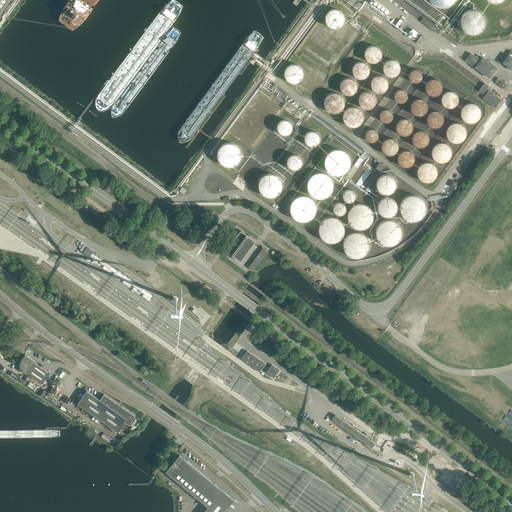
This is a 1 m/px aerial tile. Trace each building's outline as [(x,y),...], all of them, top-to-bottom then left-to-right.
[(344,18),(344,17),(344,16),(344,15),(343,15),(343,13),(342,13),(342,12),(341,11),(340,11),(340,10),(339,10),(338,9),(337,9),(336,9),(335,9),(334,9),(333,9),(332,9),(331,9),(330,10),(329,10),(329,11),(328,11),(328,12),(327,12),(327,13),(326,14),(325,16),(325,17),(325,18),(325,19),(325,20),(325,21),(326,22),(326,23),(327,24),(328,25),(328,26),(329,27),(330,27),(331,27),(332,28),(333,28),(334,28),(335,28),(336,28),(337,28),(338,28),(339,27),(340,26),(341,26),(342,25),(342,24),(343,23),(344,22),(344,21),(344,20),(344,19),(344,18)] [(485,22),(485,21),(485,20),(484,19),(484,18),(484,17),(483,16),(483,15),(482,15),(482,14),(481,13),(480,13),(480,12),(479,11),(477,11),(476,10),(475,10),(473,10),(471,10),(470,10),(469,10),(468,11),(467,11),(466,12),(465,13),(464,13),(463,14),(462,16),(461,17),(461,18),(461,19),(461,20),(460,20),(460,21),(460,22),(460,23),(460,24),(461,25),(461,26),(461,27),(462,28),(462,29),(463,30),(464,31),(465,32),(466,32),(467,33),(468,34),(469,34),(470,34),(471,34),(472,34),(473,34),(474,34),(475,34),(476,34),(478,33),(480,32),(481,31),(482,30),(483,29),(483,28),(484,27),(484,26),(485,25),(485,24),(485,23),(485,22)] [(437,28),(423,17),(420,21),(434,32),(437,28)] [(382,53),(381,52),(381,51),(381,50),(380,50),(380,49),(380,48),(379,48),(379,47),(378,47),(377,46),(376,46),(375,46),(374,45),(373,45),(372,45),(371,46),(370,46),(369,46),(368,47),(367,47),(367,48),(366,48),(366,49),(365,49),(365,50),(365,51),(364,52),(364,53),(364,54),(364,55),(364,56),(364,57),(365,57),(365,58),(366,59),(366,60),(367,60),(368,61),(369,62),(370,62),(371,63),(372,63),(373,63),(374,63),(375,63),(376,62),(377,62),(378,61),(379,60),(380,60),(380,59),(381,58),(381,57),(381,56),(382,56),(382,55),(382,54),(382,53)] [(511,69),(511,52),(510,52),(505,59),(506,59),(503,63),(507,65),(507,66),(507,67),(510,68),(511,69)] [(497,68),(483,57),(480,60),(471,53),(466,60),(489,78),(497,68)] [(398,73),(399,72),(399,71),(400,71),(400,70),(400,69),(400,68),(400,67),(400,66),(400,65),(399,65),(399,64),(399,63),(398,63),(398,62),(397,62),(396,61),(395,60),(394,60),(393,60),(392,60),(391,59),(391,60),(389,60),(388,60),(387,61),(386,61),(386,62),(385,63),(384,63),(384,64),(384,65),(383,65),(383,66),(383,67),(383,68),(383,69),(383,70),(383,71),(384,72),(384,73),(385,73),(385,74),(386,74),(386,75),(387,75),(387,76),(388,76),(389,76),(390,76),(391,77),(392,77),(393,76),(394,76),(395,76),(396,75),(397,75),(398,74),(398,73)] [(369,74),(369,73),(370,72),(370,71),(370,70),(370,69),(369,68),(369,67),(369,66),(368,65),(368,64),(367,64),(366,63),(365,62),(364,62),(363,62),(362,61),(361,61),(360,61),(358,62),(357,62),(356,63),(355,63),(355,64),(354,65),(354,66),(353,67),(353,68),(352,69),(352,70),(352,71),(352,72),(353,73),(353,74),(354,75),(354,76),(355,76),(356,77),(356,78),(357,78),(358,78),(359,79),(360,79),(361,79),(362,79),(363,79),(363,78),(364,78),(365,78),(366,77),(367,77),(367,76),(368,75),(369,74)] [(303,74),(303,73),(303,72),(303,71),(303,70),(302,69),(302,68),(301,67),(300,66),(299,66),(299,65),(298,65),(297,64),(295,64),(294,64),(293,64),(292,64),(290,64),(290,65),(289,65),(288,66),(287,66),(287,67),(286,67),(286,68),(285,69),(285,70),(284,71),(284,72),(284,73),(284,74),(284,75),(285,76),(285,77),(285,78),(286,79),(287,80),(288,81),(289,82),(290,82),(291,83),(292,83),(293,83),(294,83),(295,83),(296,83),(297,82),(298,82),(299,82),(299,81),(300,80),(301,80),(301,79),(302,79),(302,78),(303,77),(303,76),(303,75),(303,74)] [(422,76),(422,75),(422,74),(421,73),(421,72),(420,72),(420,71),(419,70),(418,70),(417,69),(416,69),(415,69),(414,69),(413,69),(412,70),(411,71),(410,71),(410,72),(409,73),(409,74),(409,75),(409,76),(409,77),(409,78),(409,79),(410,79),(410,80),(411,81),(412,81),(412,82),(413,82),(414,82),(415,82),(416,82),(417,82),(418,82),(419,81),(420,81),(420,80),(421,80),(421,79),(422,78),(422,77),(422,76)] [(387,80),(386,79),(385,78),(384,77),(383,76),(382,76),(381,76),(380,76),(379,76),(378,76),(377,76),(376,76),(375,77),(374,77),(374,78),(373,78),(373,79),(372,80),(371,81),(371,82),(371,83),(371,84),(371,85),(371,86),(371,87),(372,88),(372,89),(373,90),(374,91),(375,92),(376,92),(377,92),(378,93),(379,93),(380,93),(381,93),(382,92),(383,92),(384,91),(385,91),(385,90),(386,90),(386,89),(387,89),(387,88),(387,87),(388,86),(388,85),(388,84),(388,83),(388,82),(387,81),(387,80)] [(356,82),(356,81),(355,81),(355,80),(354,80),(354,79),(353,79),(352,79),(352,78),(351,78),(350,78),(349,78),(348,78),(347,78),(346,78),(345,78),(345,79),(344,79),(343,79),(343,80),(342,80),(342,81),(341,82),(341,83),(340,83),(340,84),(340,85),(340,86),(340,87),(340,88),(340,89),(341,90),(341,91),(342,92),(343,93),(344,94),(345,94),(346,95),(347,95),(348,95),(349,95),(350,95),(351,95),(352,95),(353,94),(354,94),(355,93),(355,92),(356,91),(357,90),(357,89),(357,88),(357,87),(357,86),(357,85),(357,84),(357,83),(356,82)] [(442,85),(441,84),(441,83),(440,82),(440,81),(439,81),(439,80),(438,80),(437,79),(436,79),(435,79),(434,79),(433,79),(432,79),(431,79),(430,79),(429,80),(428,81),(427,81),(427,82),(426,82),(426,83),(426,84),(425,84),(425,85),(425,86),(425,87),(425,88),(425,89),(425,90),(426,91),(426,92),(427,92),(427,93),(428,93),(428,94),(429,94),(429,95),(430,95),(431,95),(432,96),(433,96),(434,96),(435,96),(436,95),(437,95),(438,94),(439,94),(439,93),(440,93),(441,92),(441,91),(441,90),(442,90),(442,89),(442,88),(442,87),(442,86),(442,85)] [(483,94),(489,86),(484,83),(479,91),(483,94)] [(401,102),(402,102),(403,102),(404,101),(405,101),(406,100),(406,99),(407,98),(407,97),(407,96),(407,95),(407,94),(407,93),(406,92),(406,91),(405,91),(404,90),(403,90),(403,89),(402,89),(401,89),(400,89),(399,89),(398,90),(397,90),(396,91),(395,92),(395,93),(394,93),(394,94),(394,95),(394,96),(394,97),(394,98),(395,99),(395,100),(396,100),(397,101),(397,102),(398,102),(399,102),(400,102),(401,102)] [(501,99),(489,90),(482,98),(495,108),(501,99)] [(457,96),(457,95),(456,94),(456,93),(455,93),(455,92),(454,92),(453,91),(452,91),(451,91),(450,91),(449,91),(448,91),(447,91),(446,91),(445,92),(444,92),(444,93),(443,93),(443,94),(442,94),(442,95),(442,96),(441,96),(441,97),(441,98),(441,99),(441,100),(441,101),(441,102),(442,102),(442,103),(443,104),(443,105),(444,105),(445,106),(445,107),(446,107),(447,107),(448,108),(449,108),(450,108),(451,108),(452,107),(453,107),(454,107),(454,106),(455,106),(455,105),(456,105),(456,104),(457,104),(457,103),(458,102),(458,101),(458,100),(458,99),(458,98),(458,97),(458,96),(457,96)] [(345,101),(344,100),(344,99),(344,98),(343,97),(342,96),(342,95),(341,95),(340,94),(339,93),(338,93),(337,93),(336,92),(335,92),(334,92),(333,92),(332,93),(331,93),(330,93),(329,94),(328,94),(328,95),(327,95),(326,96),(326,97),(325,98),(325,99),(324,100),(324,101),(324,102),(324,103),(324,104),(324,106),(325,107),(326,109),(327,109),(327,110),(328,111),(329,112),(331,112),(332,113),(333,113),(334,113),(335,113),(336,113),(337,113),(338,112),(339,112),(340,111),(341,111),(342,110),(342,109),(343,108),(344,107),(344,106),(344,105),(345,105),(345,104),(345,103),(345,102),(345,101)] [(376,100),(376,99),(376,98),(375,97),(375,96),(374,95),(373,94),(372,93),(371,93),(371,92),(370,92),(369,92),(368,92),(367,92),(366,92),(365,92),(364,92),(363,93),(362,93),(361,94),(360,95),(360,96),(359,97),(359,98),(359,99),(359,100),(359,101),(359,102),(359,103),(360,104),(360,105),(360,106),(361,106),(362,107),(363,108),(364,108),(365,109),(366,109),(367,109),(368,109),(369,109),(370,108),(371,108),(372,107),(373,107),(374,106),(374,105),(375,104),(375,103),(376,102),(376,101),(376,100)] [(427,108),(427,107),(427,106),(427,105),(427,104),(427,103),(426,103),(426,102),(425,101),(425,100),(424,100),(423,99),(422,99),(421,99),(420,98),(419,98),(418,98),(417,98),(416,99),(415,99),(414,100),(413,101),(412,101),(412,102),(411,103),(411,104),(410,105),(410,106),(410,107),(410,108),(410,109),(411,110),(411,111),(412,112),(413,113),(414,114),(415,115),(416,115),(417,115),(418,116),(419,116),(420,115),(421,115),(422,115),(423,114),(424,114),(425,113),(426,112),(426,111),(427,111),(427,110),(427,109),(427,108)] [(480,116),(480,115),(481,113),(481,112),(480,111),(480,110),(480,109),(479,108),(479,107),(478,107),(478,106),(477,105),(476,104),(475,104),(474,103),(473,103),(472,103),(471,103),(470,103),(469,103),(468,103),(467,103),(466,104),(465,104),(464,105),(463,106),(462,107),(462,108),(461,109),(461,110),(460,111),(460,112),(460,113),(460,114),(461,115),(461,116),(461,117),(462,119),(463,120),(464,121),(465,121),(465,122),(467,122),(467,123),(468,123),(469,123),(470,123),(471,123),(472,123),(473,123),(474,122),(475,122),(476,121),(477,121),(477,120),(478,120),(478,119),(479,118),(480,117),(480,116)] [(363,115),(363,114),(362,113),(362,112),(361,111),(361,110),(360,110),(360,109),(359,109),(358,108),(357,108),(356,107),(355,107),(354,107),(353,107),(352,107),(351,107),(350,107),(349,107),(348,108),(347,108),(347,109),(346,110),(345,110),(345,111),(344,112),(344,113),(343,113),(343,114),(343,115),(343,116),(343,117),(343,118),(343,119),(343,120),(344,121),(344,122),(345,123),(346,124),(347,125),(348,125),(348,126),(349,126),(351,127),(352,127),(353,127),(354,127),(355,127),(356,126),(357,126),(358,126),(359,125),(360,124),(361,123),(362,122),(362,121),(363,120),(363,119),(363,118),(363,117),(363,116),(363,115)] [(393,116),(393,115),(393,114),(392,113),(392,112),(391,112),(391,111),(390,111),(390,110),(389,110),(388,109),(387,109),(386,109),(385,109),(384,109),(383,109),(383,110),(382,110),(381,111),(380,112),(380,113),(380,114),(379,114),(379,115),(379,116),(379,117),(380,117),(380,118),(380,119),(381,120),(382,121),(383,121),(383,122),(384,122),(385,122),(386,122),(387,122),(388,122),(389,122),(389,121),(390,121),(391,120),(392,119),(392,118),(393,117),(393,116)] [(443,118),(443,117),(443,116),(443,115),(442,114),(441,113),(440,112),(439,111),(438,111),(437,110),(436,110),(435,110),(434,110),(433,110),(432,111),(431,111),(430,112),(429,113),(428,113),(428,114),(427,115),(427,116),(427,117),(426,117),(426,118),(426,119),(426,120),(427,121),(427,122),(427,123),(428,124),(429,125),(430,126),(431,126),(432,127),(433,127),(434,127),(435,127),(436,127),(437,127),(438,127),(439,127),(439,126),(440,126),(441,125),(442,124),(442,123),(443,122),(443,121),(443,120),(443,119),(443,118)] [(401,135),(402,135),(403,135),(405,135),(406,135),(407,135),(408,134),(409,134),(410,133),(411,132),(412,131),(412,130),(413,129),(413,128),(413,127),(413,126),(413,125),(413,124),(412,124),(412,123),(412,122),(411,121),(410,121),(410,120),(409,120),(409,119),(408,119),(407,119),(406,118),(405,118),(404,118),(403,118),(402,118),(401,119),(400,119),(399,120),(398,121),(397,122),(396,123),(396,124),(396,125),(396,126),(396,127),(396,128),(396,129),(396,130),(397,131),(398,132),(398,133),(399,134),(400,134),(401,135)] [(292,127),(292,126),(292,125),(292,124),(291,123),(291,122),(290,122),(290,121),(289,121),(288,120),(287,120),(286,119),(285,119),(284,119),(283,120),(282,120),(281,121),(280,121),(279,122),(279,123),(278,124),(278,125),(278,126),(277,126),(277,127),(277,128),(278,128),(278,129),(278,130),(278,131),(279,131),(279,132),(280,132),(280,133),(281,133),(282,134),(283,134),(284,134),(285,134),(286,134),(287,134),(288,134),(289,133),(290,133),(290,132),(291,132),(291,131),(292,130),(292,129),(292,128),(292,127)] [(466,134),(466,133),(466,132),(466,131),(466,130),(466,129),(465,128),(465,127),(464,126),(463,125),(462,124),(461,123),(460,123),(459,123),(458,122),(457,122),(456,122),(454,122),(453,123),(451,123),(451,124),(450,124),(449,125),(448,126),(447,127),(447,128),(447,129),(446,130),(446,131),(446,132),(446,133),(446,134),(446,135),(446,136),(447,136),(447,137),(448,138),(448,139),(449,140),(450,140),(451,141),(452,141),(452,142),(454,142),(455,142),(456,142),(457,142),(458,142),(459,142),(460,142),(461,141),(462,141),(463,140),(464,139),(464,138),(465,137),(466,136),(466,134)] [(378,134),(378,133),(378,132),(377,132),(377,131),(376,130),(375,129),(374,129),(373,129),(373,128),(372,128),(371,128),(370,129),(369,129),(368,129),(368,130),(367,130),(366,131),(366,132),(365,132),(365,133),(365,134),(365,135),(365,136),(365,137),(366,138),(366,139),(367,140),(368,141),(369,141),(370,142),(371,142),(372,142),(373,142),(374,141),(375,141),(376,140),(377,139),(377,138),(378,138),(378,137),(378,136),(378,135),(378,134)] [(428,142),(428,141),(429,140),(429,139),(429,138),(429,137),(428,136),(428,135),(427,134),(427,133),(426,132),(425,131),(424,131),(423,130),(422,130),(420,130),(419,130),(417,130),(417,131),(416,131),(415,132),(414,132),(414,133),(413,133),(413,134),(412,135),(412,136),(412,137),(412,138),(412,139),(412,140),(412,141),(412,142),(413,143),(414,144),(414,145),(415,145),(415,146),(416,146),(417,147),(418,147),(419,147),(420,147),(421,147),(422,147),(423,147),(424,146),(425,146),(426,145),(427,144),(428,143),(428,142)] [(320,137),(319,136),(319,135),(319,134),(318,133),(317,133),(317,132),(316,132),(316,131),(315,131),(314,131),(313,131),(312,131),(311,131),(310,131),(309,131),(308,132),(307,133),(306,133),(306,134),(305,135),(305,136),(305,137),(304,138),(304,139),(305,139),(305,140),(305,141),(306,142),(306,143),(307,143),(307,144),(308,144),(308,145),(309,145),(310,145),(310,146),(311,146),(312,146),(313,146),(314,146),(314,145),(315,145),(316,145),(317,144),(318,143),(318,142),(319,141),(319,140),(320,139),(320,138),(320,137)] [(398,143),(397,142),(397,141),(396,140),(395,139),(394,139),(393,138),(392,138),(391,138),(390,138),(389,138),(388,138),(386,138),(386,139),(385,139),(384,140),(383,141),(382,142),(382,143),(381,144),(381,145),(381,146),(381,147),(381,148),(382,149),(382,150),(382,151),(383,152),(384,153),(385,154),(386,154),(387,155),(388,155),(389,155),(390,155),(391,155),(392,155),(393,154),(394,154),(395,154),(396,153),(396,152),(397,152),(397,151),(398,150),(398,149),(398,148),(398,147),(398,146),(398,145),(398,144),(398,143)] [(451,149),(451,148),(450,148),(450,147),(449,146),(449,145),(448,145),(447,144),(446,143),(445,143),(445,142),(444,142),(443,142),(442,142),(441,142),(440,142),(439,142),(438,142),(437,143),(436,143),(436,144),(435,144),(434,145),(433,146),(433,147),(432,148),(432,149),(431,150),(431,151),(431,152),(431,153),(431,154),(432,155),(432,156),(432,157),(433,158),(434,159),(434,160),(435,160),(436,161),(437,161),(438,162),(439,162),(441,162),(442,162),(443,162),(444,162),(445,162),(446,161),(447,161),(448,160),(449,159),(449,158),(450,158),(450,157),(451,156),(451,155),(451,154),(451,153),(452,152),(451,150),(451,149)] [(240,149),(239,148),(239,147),(238,147),(237,146),(236,145),(235,144),(234,144),(233,143),(232,143),(231,143),(230,143),(229,143),(228,143),(226,143),(225,144),(224,144),(223,145),(222,145),(221,146),(220,147),(219,148),(218,150),(218,151),(217,152),(217,153),(217,154),(217,155),(217,156),(217,157),(218,158),(218,159),(218,160),(219,160),(219,161),(220,162),(220,163),(221,163),(222,164),(223,165),(224,165),(225,166),(226,166),(228,167),(229,167),(231,166),(232,166),(233,166),(234,165),(236,165),(236,164),(237,164),(238,163),(238,162),(239,162),(239,161),(240,160),(240,159),(240,158),(241,157),(241,156),(241,155),(241,154),(241,153),(241,152),(241,151),(240,151),(240,149)] [(348,155),(348,154),(347,153),(346,152),(345,152),(344,151),(343,150),(342,150),(341,149),(340,149),(339,149),(338,149),(337,149),(335,149),(334,149),(333,150),(332,150),(331,150),(330,151),(329,152),(328,153),(327,154),(327,155),(326,155),(326,157),(325,157),(325,158),(325,159),(325,160),(324,161),(324,162),(325,164),(325,165),(325,166),(325,167),(326,168),(326,169),(327,169),(327,170),(328,171),(329,172),(330,172),(331,173),(332,174),(333,174),(334,174),(334,175),(335,175),(336,175),(337,175),(338,175),(339,175),(340,175),(341,174),(342,174),(343,174),(344,173),(345,172),(346,171),(347,171),(347,170),(348,169),(349,168),(349,167),(350,166),(350,165),(350,164),(350,163),(350,162),(350,161),(350,160),(350,159),(350,158),(350,157),(349,157),(349,156),(348,155)] [(401,166),(402,166),(403,166),(403,167),(404,167),(405,167),(406,167),(407,167),(408,167),(409,166),(410,166),(411,165),(412,165),(412,164),(413,163),(414,162),(414,161),(414,160),(414,159),(414,158),(414,157),(414,156),(414,155),(414,154),(413,154),(413,153),(412,152),(411,151),(410,151),(409,150),(408,150),(407,150),(406,150),(405,150),(404,150),(403,150),(402,151),(401,151),(400,152),(399,153),(399,154),(398,154),(398,155),(398,156),(397,156),(397,157),(397,158),(397,159),(397,160),(398,161),(398,162),(398,163),(399,163),(399,164),(400,164),(400,165),(401,166)] [(302,160),(302,159),(301,158),(300,157),(300,156),(299,156),(298,155),(297,155),(296,154),(295,154),(294,154),(293,154),(292,155),(291,155),(290,156),(289,156),(289,157),(288,158),(288,159),(287,159),(287,160),(287,161),(287,162),(287,163),(287,164),(288,165),(288,166),(289,167),(290,168),(291,168),(291,169),(292,169),(293,169),(294,169),(295,169),(296,169),(297,169),(298,169),(299,168),(300,167),(301,166),(301,165),(302,165),(302,164),(302,163),(302,162),(302,161),(302,160)] [(435,178),(436,177),(436,176),(437,175),(437,174),(437,173),(437,172),(437,171),(437,170),(437,169),(437,168),(436,167),(436,166),(435,165),(434,164),(433,164),(433,163),(432,163),(431,162),(430,162),(429,162),(427,162),(425,162),(424,162),(423,162),(422,163),(421,164),(420,164),(419,165),(419,166),(418,167),(418,168),(417,168),(417,169),(417,170),(417,171),(417,172),(417,173),(417,174),(417,175),(418,176),(418,177),(419,178),(420,179),(421,180),(422,180),(422,181),(423,181),(424,181),(425,182),(426,182),(427,182),(428,182),(429,182),(430,182),(430,181),(432,181),(432,180),(433,180),(434,179),(435,178)] [(380,171),(384,166),(379,163),(375,168),(380,171)] [(326,197),(327,196),(328,196),(328,195),(329,195),(330,194),(330,193),(331,192),(332,191),(332,190),(332,189),(333,189),(333,188),(333,187),(333,186),(333,185),(333,184),(333,183),(333,182),(332,181),(332,180),(332,179),(331,178),(330,177),(329,176),(328,175),(327,174),(325,173),(324,173),(322,172),(321,172),(320,172),(319,172),(318,172),(317,173),(316,173),(315,173),(314,173),(313,174),(312,175),(311,175),(311,176),(310,177),(309,178),(309,179),(308,180),(308,181),(308,182),(307,182),(307,183),(307,184),(307,185),(307,186),(307,187),(308,188),(308,189),(308,190),(308,191),(309,192),(310,193),(311,194),(311,195),(312,195),(313,196),(314,196),(315,197),(316,197),(317,198),(318,198),(319,198),(320,198),(321,198),(322,198),(323,198),(324,197),(325,197),(326,197)] [(281,180),(280,179),(280,178),(279,177),(278,176),(277,176),(277,175),(275,174),(273,174),(272,174),(271,173),(270,173),(269,173),(268,173),(267,174),(266,174),(264,175),(263,176),(262,177),(261,177),(261,178),(260,178),(260,179),(259,180),(259,181),(259,182),(258,183),(258,184),(258,185),(258,186),(258,187),(259,188),(259,189),(259,190),(259,191),(260,192),(261,192),(261,193),(262,194),(263,195),(264,195),(265,196),(266,196),(267,197),(269,197),(270,197),(272,197),(273,197),(274,197),(275,196),(276,195),(278,195),(278,194),(279,194),(279,193),(280,192),(281,191),(281,190),(281,189),(282,188),(282,187),(282,186),(282,185),(282,184),(282,183),(282,182),(281,181),(281,180)] [(395,189),(395,188),(396,187),(396,186),(396,185),(396,184),(396,183),(396,182),(395,181),(395,180),(394,179),(394,178),(393,177),(392,176),(391,175),(390,175),(389,175),(388,174),(387,174),(386,174),(385,175),(384,175),(383,175),(382,175),(381,176),(380,177),(379,177),(378,178),(378,179),(377,180),(377,181),(377,182),(377,183),(376,183),(376,184),(376,185),(377,186),(377,187),(377,188),(378,189),(378,190),(379,191),(380,192),(381,192),(382,193),(383,193),(383,194),(384,194),(385,194),(386,194),(387,194),(388,194),(390,193),(391,193),(392,192),(393,191),(394,191),(394,190),(395,189)] [(355,196),(355,195),(355,194),(355,193),(354,192),(354,191),(353,191),(353,190),(352,190),(351,190),(351,189),(350,189),(349,189),(348,189),(347,189),(346,190),(345,190),(345,191),(344,191),(344,192),(343,192),(343,193),(343,194),(343,195),(343,196),(343,197),(343,198),(344,199),(344,200),(345,200),(345,201),(346,201),(347,202),(348,202),(349,202),(350,202),(351,201),(352,201),(353,201),(353,200),(354,200),(354,199),(355,199),(355,198),(355,197),(355,196)] [(313,200),(312,199),(311,198),(310,198),(309,197),(308,196),(307,196),(305,195),(304,195),(303,195),(301,195),(300,196),(299,196),(298,196),(297,196),(297,197),(295,198),(294,199),(293,199),(292,200),(292,201),(291,202),(291,203),(290,204),(290,205),(290,206),(290,207),(290,208),(290,210),(290,211),(290,212),(291,213),(291,214),(292,215),(292,216),(293,217),(294,218),(295,219),(296,219),(297,220),(298,221),(299,221),(300,221),(301,221),(302,221),(304,221),(305,221),(306,221),(307,221),(308,220),(309,220),(310,219),(311,218),(312,218),(312,217),(313,216),(314,215),(315,214),(315,213),(315,212),(316,212),(316,211),(316,210),(316,209),(316,208),(316,207),(316,206),(315,205),(315,204),(315,203),(314,202),(313,201),(313,200)] [(413,195),(412,195),(411,195),(410,195),(409,195),(408,195),(407,196),(406,196),(406,197),(404,198),(403,199),(402,200),(402,201),(401,202),(401,203),(400,203),(400,204),(400,205),(400,206),(400,207),(400,208),(400,209),(400,210),(400,211),(400,212),(401,213),(401,214),(402,215),(403,216),(403,217),(404,217),(405,218),(405,219),(406,219),(407,219),(408,220),(409,220),(411,221),(412,221),(413,221),(414,221),(415,221),(416,220),(417,220),(418,219),(419,219),(420,218),(421,217),(422,217),(423,216),(423,215),(424,215),(424,214),(424,213),(425,212),(425,211),(425,210),(425,209),(425,208),(425,207),(425,206),(425,205),(425,204),(424,203),(424,202),(424,201),(423,200),(422,199),(421,198),(420,197),(419,197),(418,196),(417,196),(415,195),(414,195),(413,195)] [(396,211),(396,210),(397,210),(397,209),(397,208),(397,207),(397,206),(397,205),(397,204),(396,203),(396,202),(396,201),(395,201),(394,200),(393,199),(393,198),(391,198),(390,197),(389,197),(388,197),(386,197),(385,197),(384,198),(383,198),(382,199),(381,199),(380,200),(379,201),(379,202),(378,202),(378,203),(378,204),(378,205),(377,205),(377,206),(377,207),(377,208),(378,209),(378,210),(378,211),(379,212),(379,213),(380,213),(380,214),(381,215),(382,215),(383,216),(384,216),(385,216),(386,217),(387,217),(388,217),(389,217),(390,216),(391,216),(392,215),(393,215),(393,214),(394,214),(395,213),(395,212),(396,212),(396,211)] [(346,209),(346,208),(346,207),(346,206),(345,206),(345,205),(344,204),(344,203),(343,203),(342,203),(342,202),(341,202),(340,202),(339,202),(338,202),(337,202),(337,203),(336,203),(335,204),(334,205),(334,206),(333,207),(333,208),(333,209),(333,210),(334,211),(334,212),(335,213),(336,213),(336,214),(337,214),(338,215),(339,215),(340,215),(341,215),(342,214),(343,214),(344,213),(345,212),(345,211),(346,211),(346,210),(346,209)] [(369,225),(370,224),(371,223),(372,222),(372,221),(372,220),(373,219),(373,218),(373,217),(373,216),(373,215),(373,214),(373,213),(373,212),(372,212),(372,211),(372,210),(371,209),(370,208),(370,207),(369,207),(368,206),(368,205),(367,205),(366,204),(364,204),(363,203),(361,203),(360,203),(359,203),(358,203),(357,204),(355,204),(354,205),(353,205),(352,206),(351,207),(350,208),(349,209),(349,210),(348,211),(348,212),(348,213),(347,214),(347,215),(347,216),(347,217),(347,218),(348,219),(348,220),(348,221),(349,222),(349,223),(350,224),(351,225),(352,226),(353,227),(355,228),(356,228),(357,229),(359,229),(361,229),(362,229),(363,229),(364,228),(365,228),(366,227),(367,227),(368,226),(369,226),(369,225)] [(343,224),(343,223),(342,222),(342,221),(341,221),(340,220),(339,219),(338,218),(337,218),(336,217),(335,217),(334,217),(333,217),(332,217),(330,217),(329,217),(328,217),(327,217),(326,218),(325,218),(324,219),(323,219),(322,220),(322,221),(321,222),(320,223),(320,224),(319,225),(319,226),(319,227),(319,228),(319,229),(319,230),(319,231),(319,232),(319,233),(320,234),(320,235),(321,236),(321,237),(322,238),(323,239),(324,240),(325,240),(325,241),(326,241),(327,241),(327,242),(328,242),(330,242),(332,242),(333,242),(334,242),(336,242),(337,241),(338,241),(338,240),(339,240),(341,239),(341,238),(342,237),(343,236),(343,235),(343,234),(344,233),(344,232),(344,231),(344,230),(344,229),(344,228),(344,227),(344,226),(343,224)] [(398,223),(397,223),(396,222),(395,221),(394,221),(393,220),(392,220),(390,220),(389,220),(388,220),(387,220),(386,220),(385,220),(384,220),(384,221),(382,221),(381,222),(380,223),(379,224),(378,225),(377,227),(376,228),(376,229),(376,230),(376,231),(376,232),(376,233),(376,234),(376,235),(376,237),(377,238),(378,239),(378,240),(379,241),(380,242),(381,243),(382,243),(382,244),(384,244),(385,245),(386,245),(388,245),(389,245),(390,245),(391,245),(392,245),(393,245),(394,244),(395,244),(396,243),(397,243),(397,242),(398,242),(398,241),(399,240),(400,239),(400,238),(401,237),(401,236),(401,235),(401,234),(402,233),(402,232),(401,231),(401,230),(401,229),(401,228),(400,227),(400,226),(399,225),(398,224),(398,223)] [(250,248),(255,241),(252,239),(241,231),(236,238),(231,244),(226,251),(233,256),(236,259),(240,261),(242,258),(243,258),(244,256),(245,255),(247,252),(247,251),(250,248)] [(366,237),(366,236),(365,236),(365,235),(364,235),(363,234),(362,233),(361,233),(360,233),(359,232),(358,232),(357,232),(355,232),(354,232),(353,232),(352,232),(351,233),(350,233),(348,234),(348,235),(347,235),(346,236),(346,237),(345,238),(345,239),(344,239),(344,240),(344,241),(343,242),(343,243),(343,244),(343,245),(343,246),(343,247),(343,248),(344,249),(344,250),(345,251),(345,252),(346,253),(347,254),(348,255),(349,255),(350,256),(351,257),(352,257),(354,257),(355,258),(357,258),(358,257),(359,257),(360,257),(361,256),(362,256),(363,255),(364,255),(365,254),(366,253),(367,252),(367,251),(368,250),(368,249),(368,248),(369,247),(369,246),(369,245),(369,244),(369,243),(368,242),(368,241),(368,240),(368,239),(367,238),(366,237)] [(252,273),(268,251),(263,248),(261,250),(256,257),(256,258),(255,258),(247,269),(250,271),(252,273)] [(204,317),(194,308),(192,311),(202,320),(204,317)] [(246,350),(241,359),(259,372),(265,364),(246,350)] [(49,374),(34,363),(32,362),(33,360),(25,354),(20,361),(21,362),(20,363),(20,364),(20,365),(20,366),(20,367),(20,368),(20,369),(21,369),(21,370),(22,370),(22,371),(23,372),(23,370),(26,372),(26,373),(27,373),(42,384),(49,374)] [(280,370),(272,364),(266,372),(274,378),(280,370)] [(119,404),(104,394),(100,399),(100,400),(86,391),(86,392),(82,397),(77,404),(117,432),(125,422),(129,425),(135,416),(121,406),(120,405),(119,404)] [(293,408),(298,412),(302,408),(296,404),(293,408)] [(335,415),(331,420),(371,448),(375,443),(335,415)] [(114,440),(104,434),(102,437),(111,444),(114,440)] [(234,500),(222,490),(213,483),(186,460),(185,461),(184,460),(183,459),(184,458),(183,458),(180,455),(165,472),(177,482),(197,498),(205,505),(208,507),(204,511),(223,511),(226,509),(234,500)] [(456,479),(444,470),(440,475),(436,481),(451,492),(459,481),(456,479)] [(197,498),(177,482),(176,483),(196,499),(197,498)]
